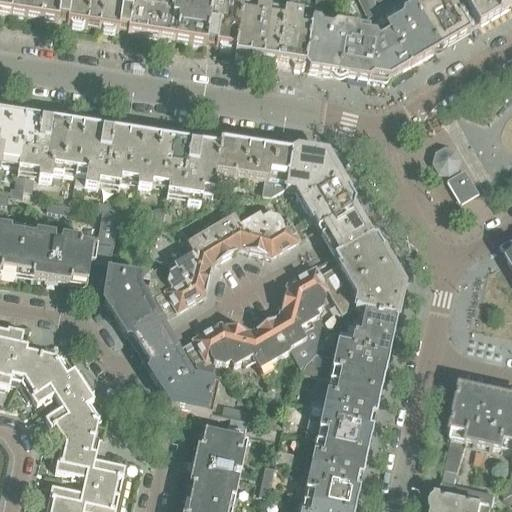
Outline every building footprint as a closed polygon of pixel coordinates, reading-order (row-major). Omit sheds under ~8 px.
[(0,0),(0,18),(10,20),(13,0),(0,0)] [(90,4),(90,0),(13,0),(10,20),(69,29),(71,32),(80,33),(83,31),(98,34),(102,9),(96,8),(97,5),(90,4)] [(164,12),(166,0),(90,0),(90,4),(97,5),(96,8),(102,9),(98,34),(100,34),(102,37),(111,38),(114,36),(172,45),(176,24),(168,22),(169,13),(164,12)] [(234,55),(241,9),(242,0),(197,0),(197,3),(180,0),(166,0),(164,12),(169,13),(168,22),(176,24),(172,45),(214,52),(217,52),(220,55),(229,57),(231,55),(234,55)] [(304,72),(312,29),(300,27),(301,21),(291,19),(294,0),(286,0),(284,16),(276,67),(289,69),(292,74),(300,76),(304,72)] [(409,73),(376,12),(369,0),(355,0),(367,23),(366,24),(374,40),(375,40),(377,44),(372,83),(386,85),(387,86),(409,73)] [(468,38),(446,0),(429,0),(412,11),(407,2),(387,13),(384,8),(376,12),(409,73),(468,38)] [(511,0),(446,0),(468,38),(511,12),(511,0)] [(276,67),(284,16),(241,9),(234,55),(233,61),(236,65),(244,67),(255,57),(264,70),(272,71),(276,67)] [(372,83),(377,44),(375,40),(374,40),(359,37),(355,32),(336,28),(332,33),(322,32),(319,26),(312,25),(312,29),(304,72),(307,77),(367,86),(372,83)] [(79,158),(83,133),(67,130),(65,128),(56,126),(53,128),(0,119),(0,142),(0,143),(0,146),(0,153),(4,154),(1,173),(38,179),(36,186),(50,188),(51,179),(62,181),(61,187),(62,187),(66,159),(72,161),(73,157),(79,158)] [(153,167),(157,144),(98,135),(96,132),(87,131),(85,133),(83,133),(79,158),(73,157),(72,161),(66,159),(62,187),(73,189),(74,183),(84,184),(83,193),(96,195),(96,193),(117,196),(118,191),(136,194),(138,176),(143,176),(145,166),(153,167)] [(214,189),(215,179),(218,154),(216,154),(214,151),(205,149),(202,151),(157,144),(153,167),(145,166),(143,176),(138,176),(136,194),(167,199),(166,204),(186,207),(186,209),(199,211),(200,203),(210,204),(212,188),(214,189)] [(286,196),(290,159),(287,155),(279,153),(275,157),(262,155),(259,150),(251,149),(247,153),(235,151),(231,146),(224,145),(219,148),(218,154),(215,179),(268,187),(283,196),(286,196)] [(444,155),(442,156),(435,160),(433,169),(438,178),(447,180),(454,176),(455,175),(458,166),(453,157),(444,155)] [(286,196),(285,198),(295,200),(308,222),(303,224),(307,231),(311,228),(316,236),(322,233),(332,250),(338,260),(332,264),(336,271),(318,281),(317,282),(326,296),(327,297),(334,310),(340,320),(354,313),(362,315),(396,322),(403,292),(374,244),(366,230),(354,209),(325,160),(296,156),(290,159),(286,196)] [(468,193),(460,179),(457,181),(450,185),(458,199),(461,196),(465,194),(468,193)] [(28,196),(30,184),(17,182),(14,195),(22,196),(21,204),(33,206),(35,197),(28,196)] [(220,210),(223,190),(214,189),(212,188),(210,204),(209,216),(220,210)] [(22,196),(14,195),(10,194),(9,202),(21,204),(22,196)] [(77,222),(78,213),(47,208),(46,217),(77,222)] [(105,217),(107,209),(99,208),(97,216),(101,217),(105,217)] [(114,218),(115,210),(107,209),(105,217),(114,218)] [(170,228),(171,217),(164,216),(162,227),(170,228)] [(112,253),(117,220),(117,219),(114,218),(105,217),(101,217),(97,242),(96,242),(95,246),(79,244),(23,235),(16,282),(43,286),(43,288),(46,289),(56,290),(56,288),(85,293),(89,267),(109,270),(112,253)] [(239,255),(232,241),(241,235),(239,232),(233,221),(188,247),(185,249),(193,263),(203,257),(211,271),(239,255)] [(298,247),(285,226),(279,229),(276,223),(268,222),(261,226),(258,221),(239,232),(241,235),(232,241),(239,255),(270,263),(298,247)] [(0,279),(16,282),(23,235),(0,231),(0,279)] [(181,233),(174,236),(178,243),(185,240),(181,233)] [(203,302),(211,271),(203,257),(193,263),(185,249),(188,247),(184,240),(178,244),(183,251),(176,255),(181,264),(172,270),(174,274),(168,278),(165,289),(168,293),(163,296),(155,282),(150,274),(148,283),(147,292),(147,293),(167,324),(203,302)] [(169,347),(158,329),(138,298),(139,292),(140,292),(142,282),(148,283),(150,274),(143,258),(139,281),(136,280),(108,276),(102,308),(125,343),(139,364),(169,412),(209,421),(216,390),(218,381),(211,380),(199,379),(196,374),(192,377),(185,366),(181,368),(174,356),(169,347)] [(286,290),(278,322),(287,336),(298,329),(314,359),(326,339),(327,338),(326,337),(336,325),(340,320),(334,310),(328,313),(332,319),(332,320),(322,330),(318,323),(315,318),(321,314),(324,306),(324,303),(322,300),(327,297),(326,296),(317,282),(318,281),(314,274),(286,290)] [(338,338),(336,348),(362,354),(359,368),(385,373),(396,322),(362,315),(362,318),(358,332),(347,330),(346,338),(338,336),(338,338)] [(314,359),(298,329),(287,336),(278,322),(251,338),(259,352),(250,357),(253,362),(262,376),(289,359),(290,358),(299,374),(314,359)] [(250,357),(259,352),(251,338),(219,329),(182,351),(196,374),(199,379),(211,380),(214,369),(227,372),(232,369),(235,373),(253,362),(250,357)] [(26,351),(20,350),(22,338),(7,335),(6,337),(0,336),(0,363),(23,368),(26,351)] [(305,369),(299,379),(327,386),(380,397),(384,377),(385,373),(359,368),(362,354),(336,348),(332,363),(328,362),(314,359),(314,360),(305,369)] [(76,380),(74,376),(73,375),(69,378),(59,363),(56,365),(54,363),(42,360),(43,355),(26,351),(23,368),(42,372),(62,404),(87,388),(81,378),(76,380)] [(17,391),(23,368),(0,363),(0,392),(8,394),(9,389),(17,391)] [(62,404),(42,372),(23,368),(17,391),(27,406),(31,404),(35,411),(44,406),(45,409),(49,407),(47,404),(51,401),(56,408),(62,404)] [(327,386),(322,410),(349,415),(346,428),(372,433),(374,421),(380,397),(327,386)] [(98,423),(89,408),(93,406),(89,401),(94,398),(87,388),(62,404),(80,432),(75,455),(95,459),(99,442),(94,441),(97,429),(94,426),(98,423)] [(496,430),(502,403),(462,394),(451,447),(442,489),(453,492),(466,451),(477,453),(483,427),(496,430)] [(319,409),(321,402),(307,399),(306,406),(319,409)] [(511,405),(502,403),(496,430),(483,427),(477,453),(503,459),(505,450),(511,451),(511,405)] [(80,432),(62,404),(56,408),(60,415),(56,418),(54,414),(50,417),(52,420),(44,425),(49,432),(45,435),(55,451),(75,455),(80,432)] [(318,416),(319,409),(306,406),(304,413),(318,416)] [(322,410),(314,446),(366,458),(372,433),(346,428),(349,415),(322,410)] [(245,429),(248,417),(222,411),(219,423),(229,425),(245,429)] [(236,479),(240,460),(237,459),(240,442),(242,442),(245,429),(229,425),(225,442),(200,437),(193,465),(191,465),(188,478),(191,478),(185,505),(215,511),(225,511),(228,501),(231,502),(234,486),(229,484),(231,478),(236,479)] [(314,446),(309,470),(335,476),(333,488),(358,494),(366,458),(314,446)] [(92,475),(94,467),(95,459),(75,455),(55,451),(51,469),(56,470),(54,479),(70,482),(70,486),(78,487),(79,484),(83,485),(86,474),(92,475)] [(306,469),(309,455),(298,452),(296,462),(294,462),(294,460),(277,456),(274,468),(283,470),(292,472),(292,470),(294,470),(295,467),(306,469)] [(482,472),(485,459),(477,457),(474,470),(482,472)] [(126,484),(122,483),(124,474),(107,470),(108,467),(99,465),(98,468),(94,467),(92,475),(86,474),(83,485),(82,493),(122,502),(126,484)] [(280,481),(283,470),(274,468),(273,474),(272,480),(280,481)] [(308,474),(301,507),(325,511),(354,511),(358,494),(333,488),(335,476),(309,470),(308,474)] [(267,504),(272,480),(273,474),(264,472),(258,502),(267,504)] [(505,504),(511,498),(511,488),(500,496),(505,504)] [(492,511),(495,500),(453,492),(442,489),(438,504),(472,511),(492,511)] [(119,511),(122,502),(82,493),(80,501),(78,509),(85,510),(84,511),(119,511)] [(84,511),(85,510),(78,509),(80,501),(75,500),(76,496),(68,494),(67,498),(50,494),(48,503),(44,502),(41,511),(84,511)]
